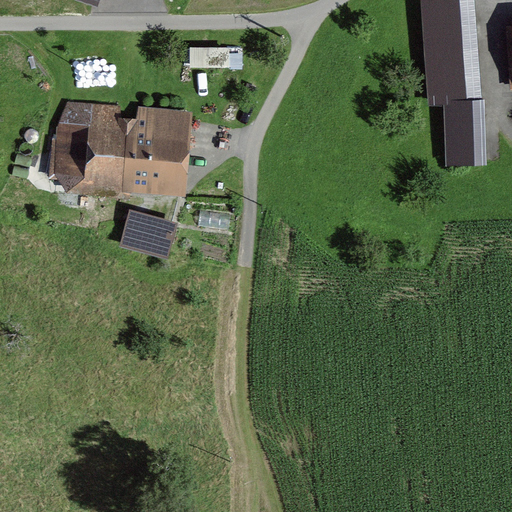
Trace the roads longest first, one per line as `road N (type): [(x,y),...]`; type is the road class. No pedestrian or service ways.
road 1 (track): [(307,10),(246,153),(226,382),(251,479),(250,511)]
road 2 (residential): [(327,0),(307,10),(147,21),(0,22)]
